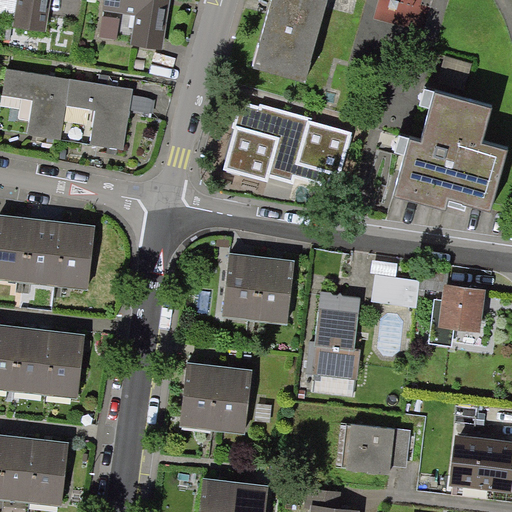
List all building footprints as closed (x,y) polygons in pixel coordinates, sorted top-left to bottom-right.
[(17,0),(14,22),(14,24),(37,28),(40,28),(44,0),(17,0)] [(101,0),(100,8),(134,14),(130,42),(130,44),(148,47),(155,48),(163,0),(101,0)] [(323,0),(272,0),(268,19),(256,63),(303,76),(323,0)] [(0,96),(28,101),(23,135),(57,140),(62,106),(65,80),(1,71),(0,80),(0,96)] [(92,110),(87,144),(121,149),(129,89),(65,80),(62,106),(92,110)] [(445,198),(487,209),(504,149),(478,142),(488,107),(432,92),(419,141),(407,138),(391,194),(442,208),(445,198)] [(349,133),(240,103),(222,169),(263,180),(270,156),(327,172),(338,175),(349,133)] [(25,222),(0,219),(0,279),(18,282),(25,222)] [(57,226),(25,222),(18,282),(50,285),(57,226)] [(89,229),(57,226),(50,285),(83,289),(89,229)] [(248,256),(229,253),(223,305),(288,312),(294,261),(278,259),(248,256)] [(486,290),(443,285),(441,302),(435,301),(429,347),(451,350),(453,333),(480,336),(486,290)] [(360,296),(319,291),(313,343),(308,342),(304,374),(309,374),(307,392),(353,397),(355,381),(357,381),(361,351),(354,350),(360,296)] [(15,330),(0,328),(0,388),(8,390),(15,330)] [(47,334),(15,330),(8,390),(40,393),(47,334)] [(79,337),(47,334),(40,393),(72,397),(79,337)] [(203,363),(186,361),(179,415),(244,423),(250,369),(234,367),(203,363)] [(396,423),(349,417),(343,465),(390,471),(391,462),(407,464),(412,428),(396,426),(396,423)] [(31,441),(0,437),(0,498),(24,501),(31,441)] [(511,470),(511,444),(455,438),(449,490),(511,497),(511,475),(511,470)] [(63,445),(31,441),(24,501),(57,505),(63,445)] [(218,478),(201,476),(196,511),(264,511),(268,484),(251,482),(218,478)] [(357,511),(358,507),(313,501),(311,511),(357,511)]
